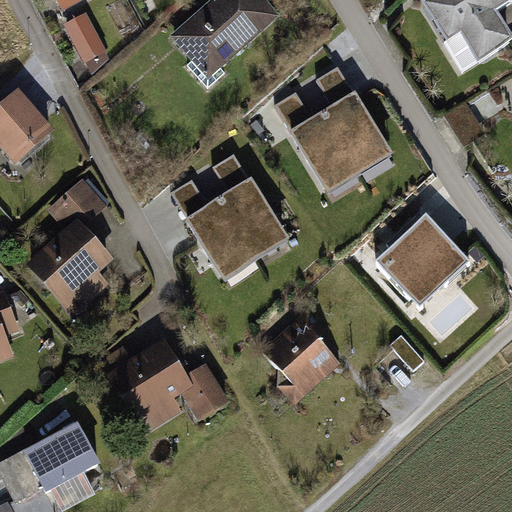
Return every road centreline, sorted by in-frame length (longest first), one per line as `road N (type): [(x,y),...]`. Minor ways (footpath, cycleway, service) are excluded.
road 1 (residential): [(18,0),(169,286)]
road 2 (residential): [(344,0),(466,195),(511,253)]
road 3 (residential): [(316,511),(511,334)]
